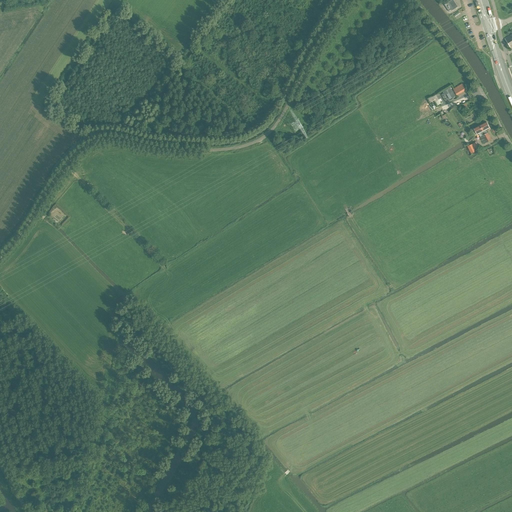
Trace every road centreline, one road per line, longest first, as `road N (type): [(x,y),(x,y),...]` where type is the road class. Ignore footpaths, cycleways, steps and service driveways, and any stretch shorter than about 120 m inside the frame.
road 1 (unclassified): [(0,257),(89,143),(197,151),(262,138),(349,0)]
road 2 (unclassified): [(511,146),(453,45),(414,0)]
road 3 (track): [(169,275),(66,165)]
